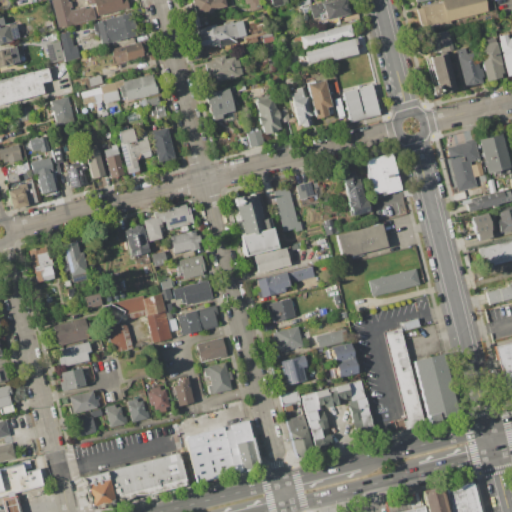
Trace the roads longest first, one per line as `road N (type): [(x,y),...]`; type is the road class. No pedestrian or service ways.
road 1 (residential): [(159,0),(288,511)]
road 2 (residential): [(9,228),(399,130)]
road 3 (residential): [(1,244),(68,511)]
road 4 (residential): [(456,303),(508,511)]
road 5 (residential): [(456,303),(414,138)]
road 6 (secondary): [(511,422),(358,461)]
road 7 (secondary): [(287,506),(421,473)]
road 8 (secondary): [(281,481),(162,511)]
